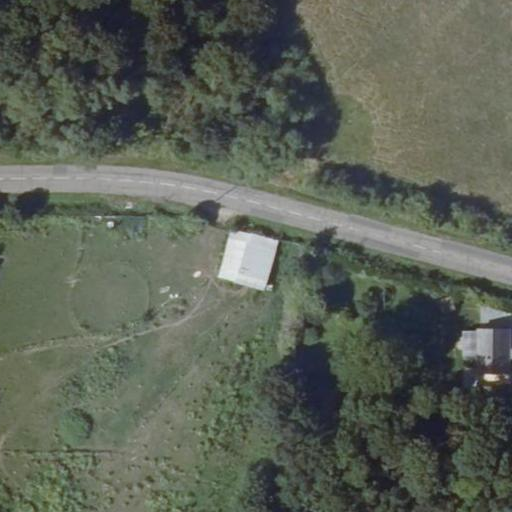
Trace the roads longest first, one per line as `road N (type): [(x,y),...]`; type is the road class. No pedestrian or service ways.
road 1 (tertiary): [(338,225),(195,189),(0,182)]
road 2 (tertiary): [(338,225),(511,270)]
